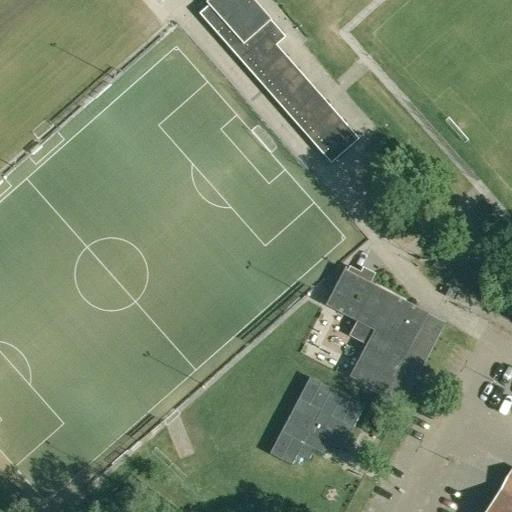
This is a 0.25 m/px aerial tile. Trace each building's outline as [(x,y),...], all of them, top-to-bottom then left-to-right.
[(238,61),(276,28),(251,0),(207,0),(205,2),(208,6),(198,15),(238,61)] [(284,37),(276,28),(238,61),(329,164),(358,139),(275,45),(284,37)] [(325,306),(373,330),(349,378),(402,405),(445,324),(444,323),(442,325),(426,316),(427,314),(343,271),(325,306)] [(454,301),(457,295),(448,291),(445,296),(454,301)] [(363,407),(308,378),(269,454),(291,466),(297,455),(308,460),(313,450),(324,455),(329,445),(340,450),(363,407)] [(511,511),(511,472),(490,511),(511,511)]
